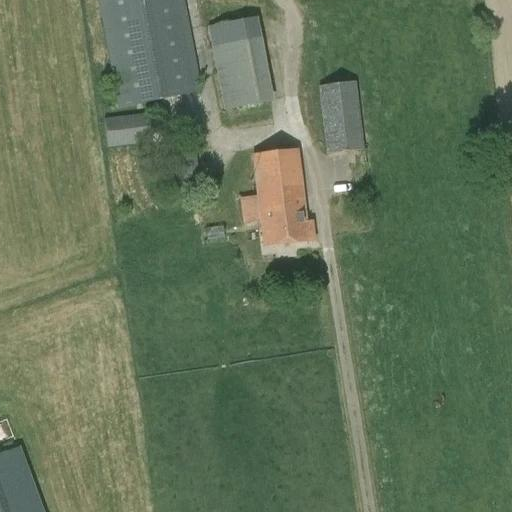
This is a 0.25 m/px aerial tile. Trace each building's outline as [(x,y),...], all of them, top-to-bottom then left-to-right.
[(96,0),(118,109),(201,93),(183,0),(96,0)] [(207,28),(222,111),(272,102),(256,19),(207,28)] [(363,149),(356,82),(317,86),(325,154),(363,149)] [(106,149),(151,143),(148,114),(102,119),(106,149)] [(200,191),(194,146),(169,149),(175,194),(200,191)] [(311,223),(305,224),(296,152),(252,157),(263,247),(313,241),(311,223)] [(0,511),(42,511),(19,446),(0,452),(0,511)]
